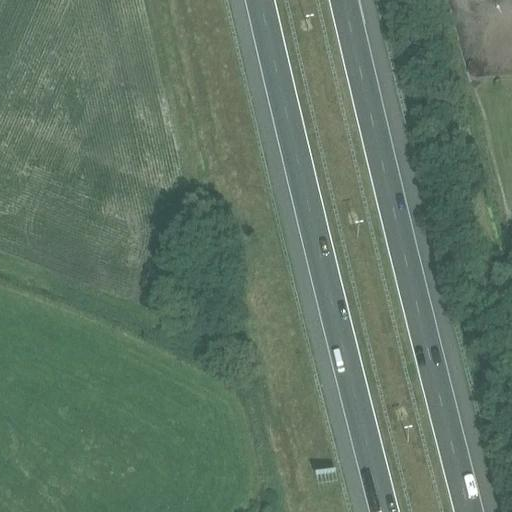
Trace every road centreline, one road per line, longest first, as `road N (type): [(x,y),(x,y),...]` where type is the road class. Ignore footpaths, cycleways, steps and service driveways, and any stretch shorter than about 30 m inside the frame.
road 1 (motorway): [(475,511),(346,0)]
road 2 (motorway): [(251,0),(377,511)]
